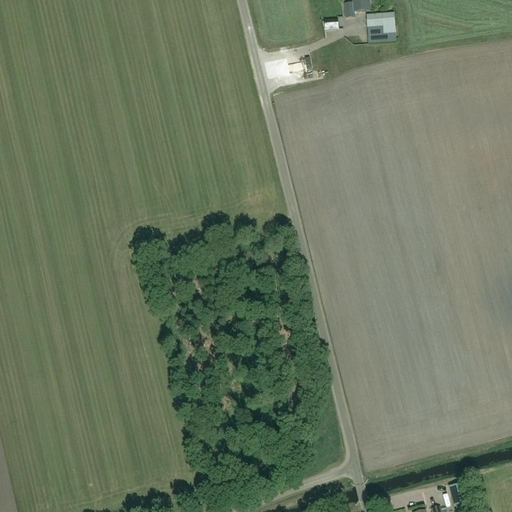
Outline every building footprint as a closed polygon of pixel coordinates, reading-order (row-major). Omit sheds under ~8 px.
[(352,0),(353,4),(346,5),(346,19),(355,18),(355,13),(370,12),(369,0),(352,0)] [(383,15),(367,16),(368,28),(384,27),(384,25),(390,24),(389,16),(383,17),(383,15)] [(326,30),(338,29),(338,21),(325,22),(326,30)] [(307,63),(293,65),(293,73),(308,72),(307,63)] [(449,488),(454,507),(469,504),(464,484),(449,488)]
